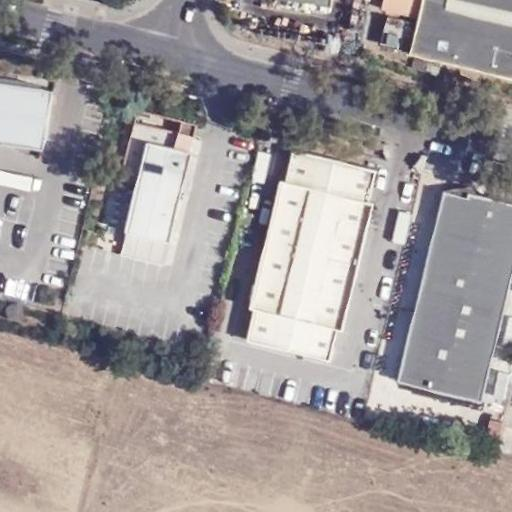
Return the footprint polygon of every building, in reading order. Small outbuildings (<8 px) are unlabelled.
[(511,77),(511,0),(424,0),(413,53),(511,77)] [(0,138),(33,144),(43,83),(0,76),(0,138)] [(124,117),(183,131),(187,118),(127,104),(124,117)] [(115,225),(160,235),(181,145),(185,131),(183,131),(124,117),(110,172),(127,176),(115,225)] [(366,164),(283,143),(237,334),(319,355),(366,164)] [(471,399),(511,236),(511,203),(461,190),(459,194),(436,189),(389,379),(471,399)] [(155,259),(160,235),(115,225),(110,249),(155,259)] [(503,403),(508,379),(493,376),(488,400),(503,403)]
